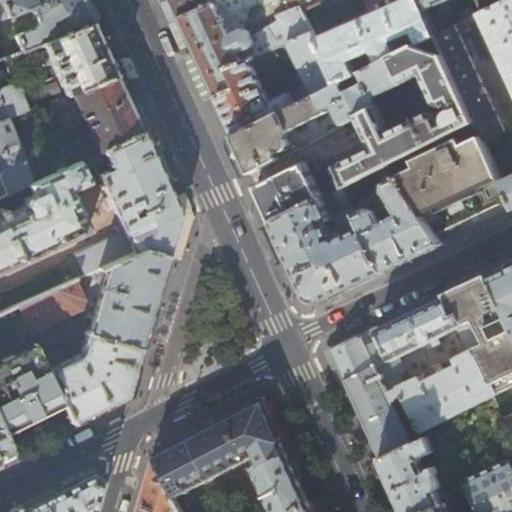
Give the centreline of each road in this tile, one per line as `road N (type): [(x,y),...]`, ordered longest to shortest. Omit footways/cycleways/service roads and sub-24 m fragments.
road 1 (tertiary): [(122,0),(285,347)]
road 2 (residential): [(511,235),(285,347)]
road 3 (tertiary): [(285,347),(359,511)]
road 4 (residential): [(285,347),(130,429)]
road 5 (residential): [(130,429),(0,493)]
